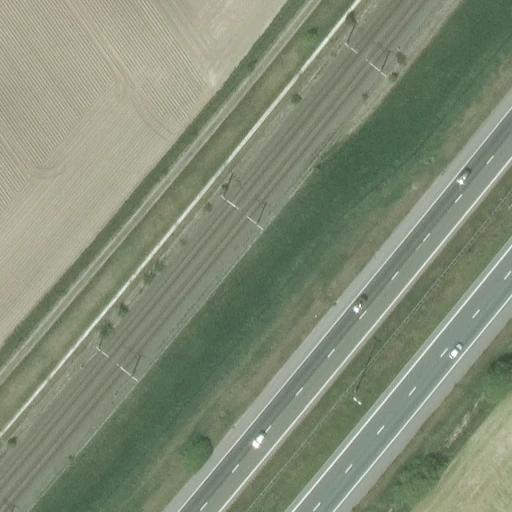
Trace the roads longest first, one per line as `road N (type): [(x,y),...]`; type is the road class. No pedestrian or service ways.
road 1 (motorway): [(511,135),(200,511)]
road 2 (motorway): [(313,511),(511,270)]
